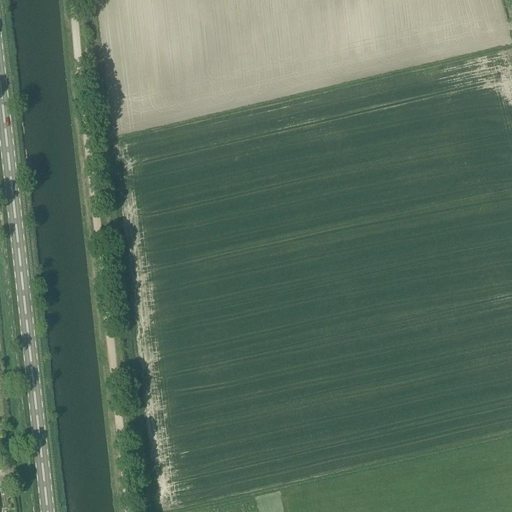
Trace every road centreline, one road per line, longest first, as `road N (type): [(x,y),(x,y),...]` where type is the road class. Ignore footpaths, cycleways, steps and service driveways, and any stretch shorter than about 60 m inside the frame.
road 1 (track): [(129,511),(74,0)]
road 2 (primary): [(47,511),(0,80)]
